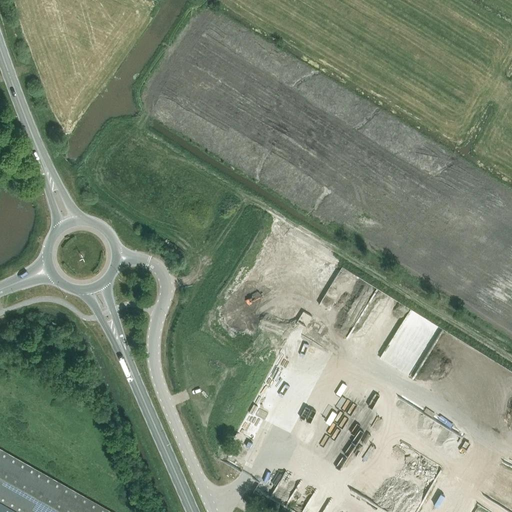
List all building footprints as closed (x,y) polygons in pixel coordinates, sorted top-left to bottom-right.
[(276,391),(267,386),(263,392),(272,398),(276,391)] [(266,413),(270,402),(258,397),(254,408),(266,413)] [(245,424),(258,430),(264,416),(251,411),(245,424)] [(244,424),(242,428),(252,434),(255,430),(244,424)] [(110,511),(0,449),(0,511),(110,511)]
